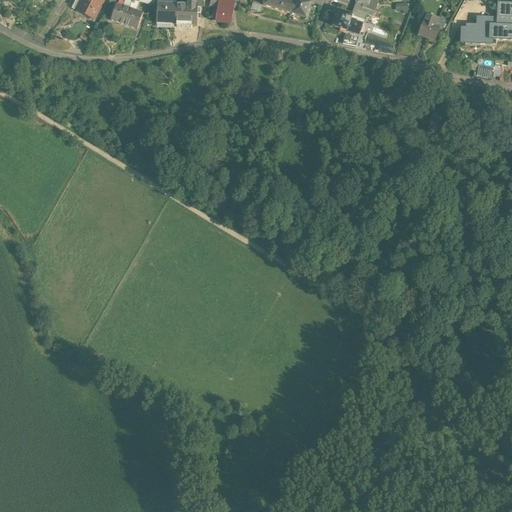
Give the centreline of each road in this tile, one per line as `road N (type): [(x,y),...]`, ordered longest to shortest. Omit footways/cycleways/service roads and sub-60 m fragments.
road 1 (track): [(511,398),(0,91)]
road 2 (residential): [(511,92),(341,50),(246,37),(92,57),(0,24)]
